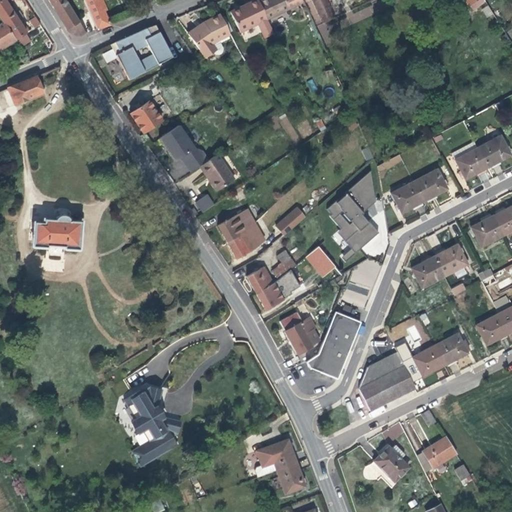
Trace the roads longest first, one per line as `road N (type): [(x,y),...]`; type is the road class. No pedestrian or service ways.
road 1 (tertiary): [(70,55),(236,302),(297,411)]
road 2 (residential): [(297,411),(343,391),(407,237),(511,183)]
road 3 (residential): [(315,453),(511,354)]
